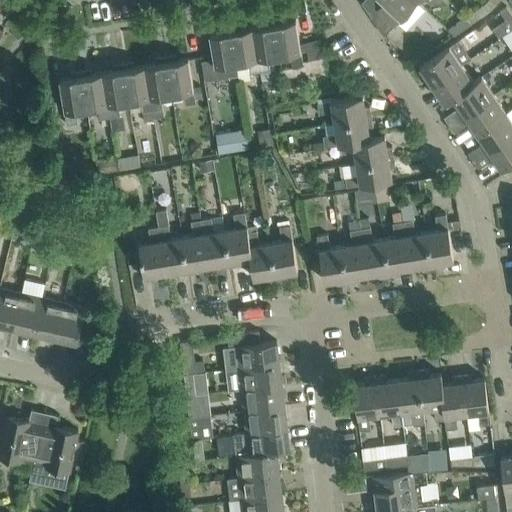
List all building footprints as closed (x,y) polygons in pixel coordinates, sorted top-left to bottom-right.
[(384,35),(416,0),(415,0),(383,0),(384,0),(371,13),(370,14),(384,35)] [(511,28),(511,13),(507,6),(500,11),(505,20),(511,28)] [(466,17),(470,23),(479,18),(475,11),(466,17)] [(290,53),(292,66),(303,64),(296,19),(284,21),(283,15),(273,17),(279,55),(290,53)] [(268,57),(279,55),(273,17),(263,19),(264,24),(252,26),(260,72),(270,70),(268,57)] [(448,29),(453,34),(460,29),(470,23),(466,17),(448,29)] [(260,72),(252,26),(241,28),(241,22),(230,24),(236,62),(248,60),(250,73),(260,72)] [(221,31),(209,33),(217,79),(228,77),(239,75),(236,62),(230,24),(220,26),(221,31)] [(433,85),(462,65),(472,58),(459,39),(420,65),(433,85)] [(313,49),(307,50),(309,60),(325,57),(322,48),(322,47),(313,49)] [(195,103),(188,57),(177,59),(176,54),(165,55),(172,93),(182,91),(185,104),(195,103)] [(161,95),(172,93),(165,55),(155,57),(156,62),(146,64),(154,118),(164,116),(161,95)] [(154,118),(146,64),(134,66),(133,60),(122,62),(129,100),(140,98),(144,122),(154,120),(154,118)] [(129,100),(122,62),(113,64),(114,69),(102,71),(110,118),(120,116),(118,102),(129,100)] [(445,102),(483,77),(482,75),(473,81),(462,65),(433,85),(445,102)] [(110,118),(102,71),(91,73),(90,68),(80,69),(87,108),(98,106),(100,119),(110,118)] [(76,109),(87,108),(80,69),(70,71),(71,77),(59,79),(67,124),(78,122),(76,109)] [(270,70),(260,72),(261,81),(272,79),(270,70)] [(450,125),(494,94),(483,77),(445,102),(445,103),(453,97),(459,106),(444,116),(450,125)] [(477,132),(506,111),(494,94),(450,125),(455,132),(470,122),(477,132)] [(335,122),(372,116),(370,105),(365,106),(363,95),(317,102),(319,114),(333,111),(335,122)] [(474,161),(511,134),(511,119),(506,111),(477,132),(484,142),(468,152),(474,161)] [(124,130),(121,116),(120,116),(110,118),(112,131),(113,132),(124,130)] [(372,116),(335,122),(337,134),(323,136),(324,141),(325,147),(340,145),(340,142),(370,137),(368,127),(374,126),(372,116)] [(273,144),(270,128),(258,130),(260,144),(273,144)] [(219,153),(249,148),(248,143),(234,146),(232,134),(232,131),(216,133),(219,153)] [(370,137),(340,142),(340,145),(342,153),(343,153),(355,151),(357,162),(394,156),(392,146),(387,146),(385,134),(370,137)] [(505,173),(511,167),(511,134),(474,161),(479,168),(494,158),(505,173)] [(324,141),(313,143),(314,149),(325,147),(324,141)] [(138,154),(125,156),(127,168),(140,166),(138,154)] [(347,186),(392,179),(390,167),(395,166),(394,156),(357,162),(359,173),(345,175),(347,186)] [(105,159),(95,161),(97,170),(97,173),(107,171),(105,159)] [(214,170),(212,159),(199,161),(201,172),(214,170)] [(358,207),(392,199),(388,182),(354,190),(358,207)] [(245,218),(246,218),(245,212),(244,212),(242,200),(231,202),(233,214),(236,228),(225,229),(231,266),(241,264),(240,259),(251,257),(245,218)] [(415,233),(413,219),(411,207),(401,209),(403,221),(410,266),(421,264),(422,269),(433,268),(426,231),(415,233)] [(159,226),(166,271),(177,269),(178,275),(188,273),(182,236),(171,238),(169,224),(166,209),(156,210),(156,211),(159,226)] [(202,219),(201,219),(200,212),(191,213),(192,220),(191,220),(193,234),(182,236),(188,273),(199,271),(198,266),(209,264),(202,219)] [(426,231),(433,268),(443,266),(442,261),(454,259),(446,213),(435,215),(438,229),(426,231)] [(231,266),(225,229),(214,231),(212,218),(202,219),(209,264),(220,262),(221,268),(231,266)] [(246,218),(245,218),(251,257),(253,277),(266,275),(267,280),(277,279),(270,243),(259,245),(257,231),(256,225),(247,227),(246,218)] [(399,268),(410,266),(403,221),(393,223),(395,237),(384,239),(390,275),(400,273),(399,268)] [(282,241),(271,243),(277,279),(287,277),(286,271),(298,270),(290,223),(279,225),(282,241)] [(151,241),(139,243),(145,280),(156,278),(155,273),(166,271),(159,226),(149,228),(151,241)] [(390,275),(384,239),(373,240),(370,226),(360,228),(368,273),(379,271),(380,277),(390,275)] [(357,275),(368,273),(360,228),(351,230),(353,243),(341,245),(348,282),(358,280),(357,275)] [(34,235),(23,232),(21,240),(32,243),(34,235)] [(348,282),(341,245),(330,247),(328,234),(317,235),(324,280),(336,278),(337,284),(348,282)] [(44,245),(46,238),(34,235),(32,243),(44,245)] [(75,252),(76,244),(65,242),(63,250),(75,252)] [(86,255),(88,247),(76,244),(75,252),(86,255)] [(0,323),(14,326),(21,292),(1,287),(0,289),(0,323)] [(35,331),(42,296),(21,292),(14,326),(35,331)] [(56,336),(64,301),(42,296),(35,331),(56,336)] [(77,341),(85,306),(64,301),(56,336),(77,341)] [(239,367),(280,363),(277,340),(260,342),(259,330),(228,333),(229,346),(237,345),(239,367)] [(242,389),(282,384),(280,363),(239,367),(242,389)] [(184,373),(193,372),(196,372),(195,365),(183,366),(183,369),(184,373)] [(447,429),(441,373),(429,374),(428,369),(418,370),(423,408),(434,406),(436,420),(445,419),(446,429),(447,429)] [(411,409),(423,408),(418,370),(408,371),(409,377),(398,378),(403,424),(413,423),(411,409)] [(186,395),(196,394),(193,372),(184,373),(186,395)] [(468,413),(463,375),(452,376),(453,381),(443,383),(441,373),(447,429),(457,428),(456,414),(468,413)] [(491,423),(485,377),(473,379),(473,373),(463,375),(468,413),(478,411),(480,425),(491,423)] [(403,424),(398,378),(386,380),(386,374),(375,376),(380,413),(391,412),(392,426),(403,424)] [(369,414),(380,413),(375,376),(365,377),(366,382),(354,384),(360,429),(371,428),(369,414)] [(244,410),(285,405),(282,384),(242,389),(244,410)] [(196,394),(186,395),(188,417),(198,416),(196,394)] [(247,432),(287,427),(285,405),(244,410),(247,432)] [(33,469),(46,412),(32,408),(29,418),(7,413),(0,444),(0,455),(20,460),(19,466),(33,469)] [(46,412),(33,469),(46,471),(47,465),(69,470),(78,429),(56,424),(58,414),(46,412)] [(186,440),(201,438),(207,437),(205,415),(188,417),(191,438),(185,438),(186,440)] [(277,450),(290,449),(287,427),(247,432),(233,433),(236,454),(249,452),(250,453),(277,450)] [(186,440),(188,461),(204,459),(201,438),(186,440)] [(279,472),(277,450),(250,453),(249,452),(236,454),(238,477),(279,472)] [(430,469),(429,461),(428,453),(407,455),(408,464),(409,471),(430,469)] [(473,455),(474,466),(496,465),(494,453),(473,455)] [(386,456),(385,456),(386,466),(408,464),(407,455),(407,454),(389,456),(386,456)] [(451,466),(474,466),(473,455),(450,458),(451,466)] [(511,511),(511,455),(501,456),(507,508),(507,511),(511,511)] [(374,458),(363,459),(364,469),(386,466),(385,456),(374,458)] [(429,461),(430,469),(431,469),(448,468),(447,459),(429,461)] [(439,503),(436,481),(425,482),(424,471),(409,473),(408,471),(374,475),(377,501),(373,501),(374,511),(378,510),(378,511),(439,503)] [(181,483),(190,482),(189,472),(180,472),(181,483)] [(241,499),(282,494),(279,472),(238,477),(226,478),(230,500),(241,498),(241,499)] [(190,482),(181,483),(182,497),(191,496),(190,482)] [(480,498),(496,496),(494,484),(478,486),(480,498)] [(284,511),(282,494),(241,499),(242,511),(284,511)] [(439,503),(378,511),(436,511),(436,504),(439,504),(439,503)]
